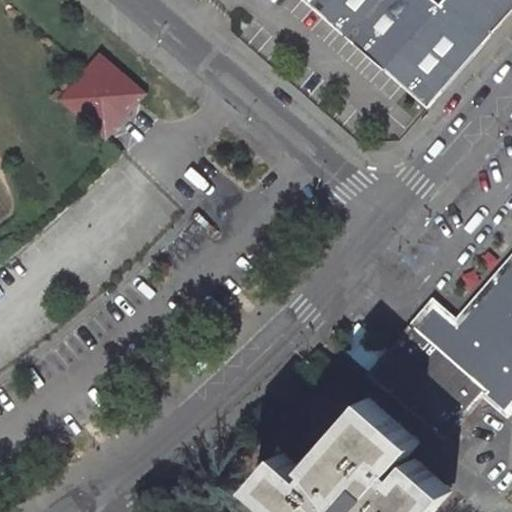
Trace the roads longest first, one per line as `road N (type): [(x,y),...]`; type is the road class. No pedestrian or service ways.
road 1 (residential): [(70,511),(216,397),(387,217)]
road 2 (residential): [(134,0),(387,217)]
road 3 (residential): [(387,217),(511,75)]
